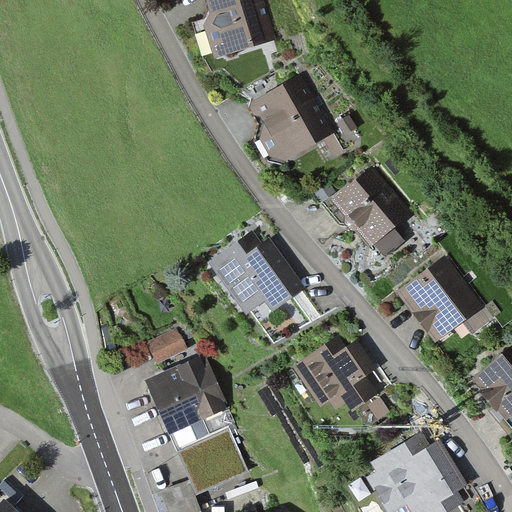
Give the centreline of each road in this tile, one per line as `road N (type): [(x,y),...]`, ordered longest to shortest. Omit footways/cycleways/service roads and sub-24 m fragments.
road 1 (residential): [(511,507),(427,385),(248,175),(149,0)]
road 2 (secondary): [(82,396),(75,330),(57,280),(14,214)]
road 3 (secondary): [(14,214),(26,293),(44,341),(82,396)]
road 4 (secondary): [(122,511),(82,396)]
